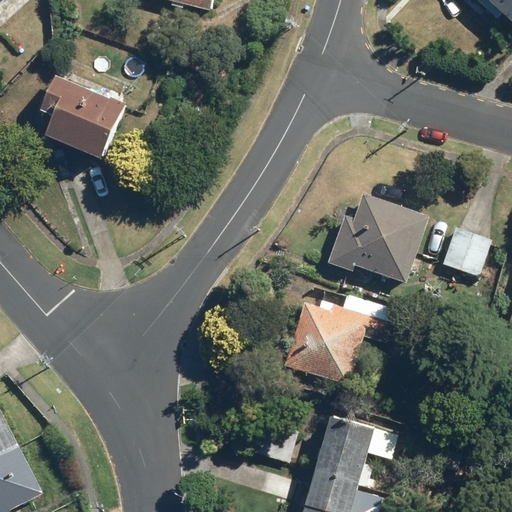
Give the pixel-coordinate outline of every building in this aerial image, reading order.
[(0,0),(0,17),(4,14),(1,11),(13,0),(0,0)] [(171,0),(214,11),(217,0),(171,0)] [(511,0),(489,0),(511,20),(511,0)] [(59,116),(51,135),(106,159),(129,106),(60,76),(45,109),(59,116)] [(346,216),(329,264),(355,273),(357,266),(410,284),(433,217),(366,195),(358,220),(346,216)] [(455,228),(442,265),(479,278),(493,242),(455,228)] [(306,303),(287,367),(352,386),(367,338),(390,344),(400,310),(349,295),(345,308),(323,301),(321,308),(306,303)] [(0,511),(6,511),(44,494),(0,404),(0,511)] [(259,416),(248,452),(288,464),(299,428),(259,416)] [(334,417),(308,511),(378,511),(383,498),(361,492),(371,455),(391,461),(398,435),(334,417)]
